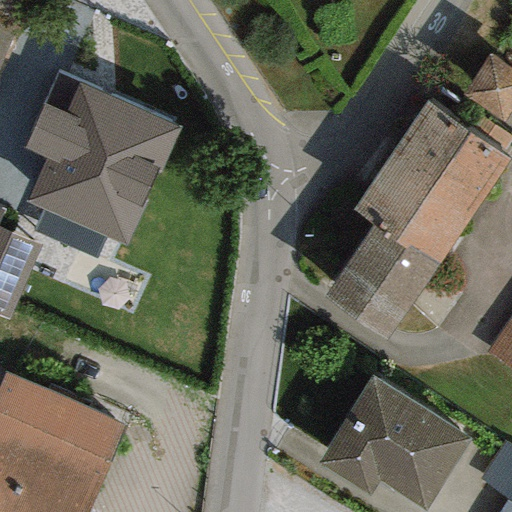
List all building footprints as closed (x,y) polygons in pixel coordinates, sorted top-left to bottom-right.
[(0,0),(0,72),(3,73),(19,0),(0,0)] [(511,106),(511,72),(486,56),(460,95),(501,123),(511,106)] [(42,107),(24,149),(46,159),(27,202),(124,246),(143,205),(138,202),(154,166),(157,168),(175,129),(78,86),(64,116),(42,107)] [(508,161),(426,102),(351,211),(372,224),(437,264),(508,161)] [(372,224),(322,298),(385,341),(437,264),(372,224)] [(0,317),(7,320),(40,247),(7,233),(0,249),(0,317)] [(511,312),(484,353),(511,372),(511,312)] [(86,511),(125,425),(3,372),(0,380),(0,511),(86,511)] [(370,375),(318,464),(369,497),(377,480),(425,511),(468,439),(370,375)] [(511,447),(504,442),(476,480),(506,501),(511,505),(511,447)] [(511,511),(511,505),(506,501),(499,511),(511,511)]
